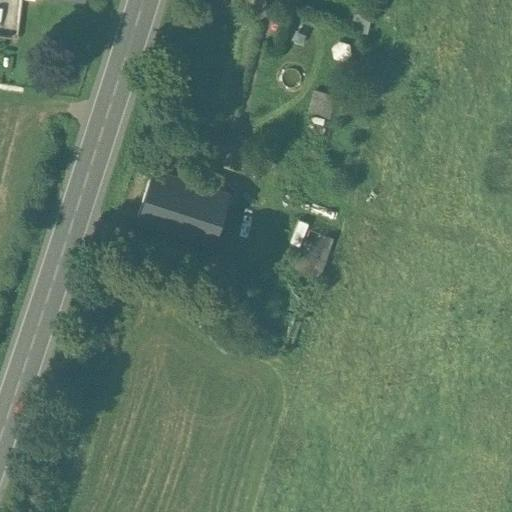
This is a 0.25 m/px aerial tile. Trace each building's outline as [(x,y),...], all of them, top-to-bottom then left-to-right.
[(313,98),(311,109),(328,111),(330,100),(313,98)] [(229,190),(138,162),(122,214),(213,242),(214,240),(229,190)] [(253,198),(229,190),(214,240),(237,248),(253,198)] [(334,238),(308,228),(293,268),(319,278),(334,238)] [(272,297),(242,287),(233,314),(263,324),(272,297)]
